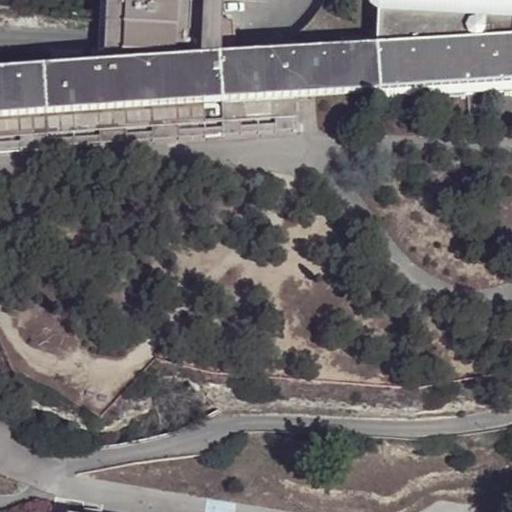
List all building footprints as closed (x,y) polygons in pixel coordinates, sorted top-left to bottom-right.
[(98,0),(98,23),(97,39),(97,49),(104,50),(122,51),(122,40),(123,33),(124,0),(98,0)] [(200,36),(200,0),(124,0),(123,33),(200,36)] [(198,59),(218,58),(236,55),(235,45),(232,19),(219,21),(219,0),(200,0),(200,36),(199,46),(199,54),(198,59)] [(511,0),(411,0),(410,43),(511,36),(511,0)] [(199,46),(200,36),(123,33),(122,40),(122,51),(199,54),(199,46)] [(373,46),(377,92),(511,83),(511,36),(410,43),(373,46)] [(274,98),(291,98),(377,92),(373,46),(247,52),(242,99),(274,98)] [(122,51),(104,50),(103,65),(122,64),(122,51)] [(198,59),(199,54),(122,51),(122,64),(198,59)] [(237,101),(242,99),(247,52),(236,55),(218,58),(198,59),(122,64),(103,65),(0,72),(0,116),(203,102),(218,102),(237,101)] [(511,83),(377,92),(377,101),(511,91),(511,83)] [(239,121),(238,134),(293,131),(291,98),(274,98),(275,119),(239,121)] [(242,99),(239,121),(275,119),(274,98),(242,99)] [(221,122),(239,121),(237,101),(218,102),(221,122)] [(0,136),(203,124),(203,102),(0,116),(0,136)] [(0,150),(238,134),(239,121),(221,122),(203,124),(0,136),(0,150)]
